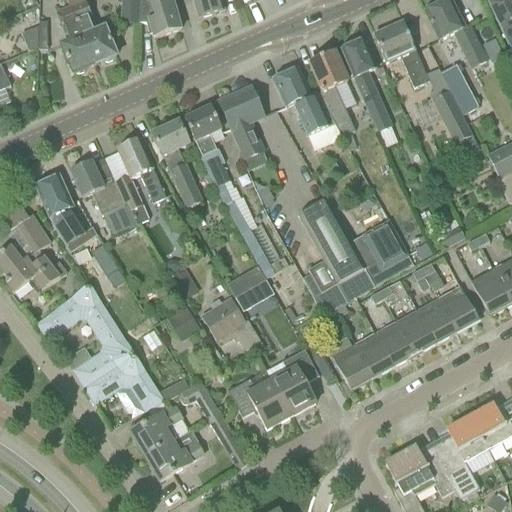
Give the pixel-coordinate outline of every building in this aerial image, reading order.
[(65,0),(70,10),(55,16),(67,45),(60,47),(65,59),(72,77),(95,68),(66,0),(65,0)] [(103,30),(96,32),(83,0),(66,0),(95,68),(116,60),(103,30)] [(139,0),(121,0),(120,27),(138,28),(138,26),(139,0)] [(170,0),(139,0),(138,26),(149,27),(153,41),(180,33),(170,0)] [(191,0),(192,3),(198,22),(224,15),(220,2),(219,0),(191,0)] [(511,7),(508,0),(503,0),(488,8),(503,38),(504,37),(511,56),(511,7)] [(464,32),(458,21),(450,3),(424,15),(439,47),(454,39),(471,74),(488,65),(470,29),(464,32)] [(38,52),(39,24),(38,24),(37,31),(21,37),(28,55),(34,53),(37,52),(38,52)] [(429,86),(410,44),(402,26),(373,39),(386,68),(400,62),(414,93),(429,86)] [(376,75),(371,62),(362,43),(340,53),(349,71),(377,138),(391,131),(369,78),(376,75)] [(494,43),(482,49),(490,66),(502,60),(494,43)] [(15,78),(34,71),(34,53),(28,55),(9,63),(15,78)] [(348,87),(342,74),(334,56),(308,67),(320,96),(317,97),(341,140),(354,135),(335,93),(348,87)] [(0,94),(10,90),(1,67),(0,67),(0,94)] [(462,119),(477,111),(455,69),(440,77),(449,94),(462,119)] [(316,96),(308,99),(296,73),(272,83),(285,111),(293,108),(307,141),(334,129),(316,96)] [(250,93),(219,107),(227,125),(244,164),(262,156),(264,155),(253,127),(263,123),(258,111),(250,93)] [(472,139),(462,119),(449,94),(430,104),(454,149),(472,139)] [(222,135),(219,129),(210,111),(184,123),(192,141),(265,282),(287,270),(283,261),(278,264),(260,229),(256,232),(242,202),(240,202),(235,192),(232,193),(228,185),(229,184),(221,168),(224,167),(216,153),(215,153),(209,142),(222,135)] [(189,150),(186,144),(178,126),(151,138),(186,213),(202,206),(178,155),(189,150)] [(152,207),(165,202),(139,144),(117,154),(129,180),(114,186),(124,209),(127,208),(136,228),(148,223),(130,183),(139,179),(152,207)] [(511,145),(485,160),(497,183),(496,184),(509,208),(511,206),(511,145)] [(73,173),(69,175),(81,203),(91,198),(101,220),(124,209),(114,186),(103,192),(91,165),(82,169),(81,167),(72,170),(73,173)] [(73,212),(67,198),(58,179),(34,190),(49,222),(55,220),(65,246),(79,241),(69,214),(73,212)] [(326,204),(299,218),(324,265),(308,273),(310,278),(302,283),(322,319),(323,318),(333,313),(341,309),(373,291),(349,246),(326,204)] [(31,219),(27,222),(20,210),(0,223),(0,226),(6,236),(3,237),(4,238),(7,236),(15,248),(0,258),(0,274),(7,283),(4,285),(13,297),(32,283),(41,295),(65,277),(58,267),(56,269),(43,252),(49,247),(31,219)] [(408,261),(409,260),(388,224),(361,239),(381,275),(384,273),(389,282),(413,270),(408,261)] [(447,236),(436,242),(443,253),(464,241),(458,230),(447,236)] [(479,250),(488,245),(484,238),(475,243),(479,250)] [(469,256),(479,250),(475,243),(465,248),(469,256)] [(425,247),(415,252),(421,263),(431,257),(425,247)] [(104,252),(92,260),(105,281),(110,278),(117,273),(105,254),(104,252)] [(510,308),(511,306),(511,262),(491,274),(510,308)] [(170,264),(164,267),(171,278),(181,272),(177,265),(170,264)] [(425,281),(435,276),(430,267),(421,272),(425,281)] [(421,272),(411,277),(421,295),(428,291),(424,282),(425,281),(421,272)] [(184,274),(172,281),(186,304),(198,296),(184,274)] [(488,319),(510,308),(491,274),(470,285),(488,319)] [(83,392),(132,361),(88,289),(35,329),(48,346),(79,323),(86,325),(102,350),(99,357),(89,363),(89,364),(96,375),(91,378),(87,376),(81,380),(78,385),(83,392)] [(382,303),(391,298),(386,290),(378,295),(382,303)] [(478,325),(468,307),(459,292),(438,303),(456,337),(478,325)] [(373,307),(382,303),(378,295),(369,300),(373,307)] [(245,296),(235,302),(242,315),(252,309),(245,296)] [(244,327),(240,320),(229,303),(221,308),(218,303),(209,309),(213,314),(202,321),(220,350),(231,343),(233,347),(237,344),(244,357),(260,348),(247,325),(244,327)] [(435,348),(456,337),(438,303),(416,314),(435,348)] [(343,309),(342,310),(341,309),(333,313),(337,321),(346,316),(343,309)] [(180,346),(200,334),(186,311),(166,323),(180,346)] [(327,326),(337,321),(333,313),(323,318),(327,326)] [(413,360),(435,348),(416,314),(395,326),(413,360)] [(392,371),(413,360),(395,326),(373,337),(392,371)] [(373,337),(352,348),(371,383),(392,371),(373,337)] [(352,348),(331,360),(340,377),(349,395),(371,383),(352,348)] [(72,375),(89,364),(89,363),(83,353),(66,364),(72,375)] [(318,380),(308,363),(304,355),(282,366),(265,375),(271,386),(290,420),(315,407),(304,388),(318,380)] [(160,407),(156,400),(132,361),(83,392),(89,401),(99,394),(99,390),(103,387),(111,398),(121,391),(128,391),(141,417),(160,407)] [(326,370),(319,374),(323,383),(324,382),(331,379),(326,370)] [(271,386),(254,395),(249,384),(227,396),(241,422),(255,415),(266,434),(290,420),(271,386)] [(211,421),(218,417),(200,386),(181,397),(189,409),(199,403),(211,421)] [(511,406),(496,416),(492,408),(483,413),(482,411),(468,418),(487,454),(511,442),(511,406)] [(167,431),(181,423),(174,412),(161,419),(131,437),(145,462),(175,443),(167,431)] [(221,448),(233,441),(218,417),(211,421),(207,424),(221,448)] [(487,455),(487,454),(468,418),(453,426),(455,429),(446,433),(450,441),(431,451),(454,493),(459,504),(477,494),(468,477),(492,466),(487,455)] [(190,467),(202,459),(188,435),(175,443),(145,462),(160,485),(190,467)] [(440,500),(454,493),(431,451),(412,462),(408,454),(384,467),(398,492),(392,495),(401,511),(421,511),(415,500),(435,489),(440,500)] [(503,505),(506,502),(498,497),(495,501),(491,499),(485,509),(489,511),(501,511),(506,507),(503,505)]
